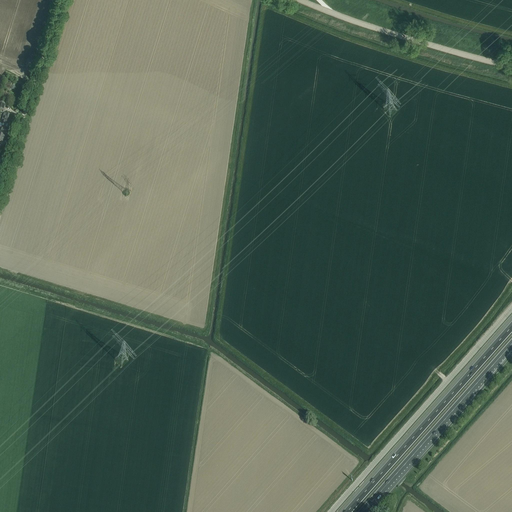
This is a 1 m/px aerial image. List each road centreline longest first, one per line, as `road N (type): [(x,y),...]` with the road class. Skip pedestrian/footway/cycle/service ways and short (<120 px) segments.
road 1 (tertiary): [(331,511),(511,310)]
road 2 (motorway): [(511,326),(346,511)]
road 3 (motorway): [(362,511),(511,343)]
road 4 (unclassified): [(511,68),(331,13)]
